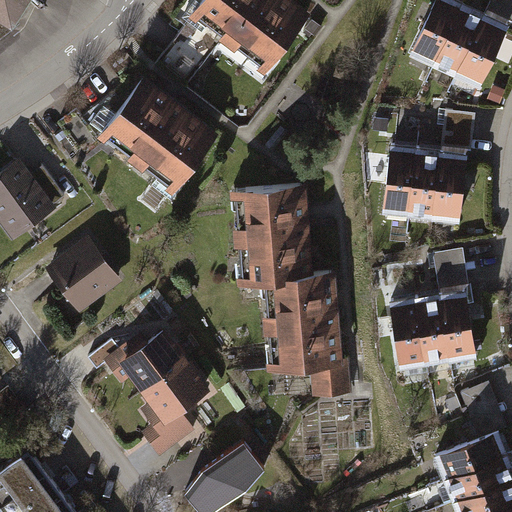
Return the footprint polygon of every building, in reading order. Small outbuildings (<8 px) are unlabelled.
[(30,0),(0,0),(0,18),(14,27),(30,0)] [(315,11),(300,0),(206,0),(194,16),(270,72),(315,11)] [(511,28),(511,27),(451,0),(440,0),(418,48),(488,80),(511,28)] [(511,0),(492,0),(488,11),(511,22),(511,0)] [(0,38),(14,27),(0,18),(0,38)] [(218,128),(144,72),(98,132),(172,188),(218,128)] [(474,143),(477,108),(446,106),(444,141),(474,143)] [(472,160),(392,150),(386,205),(465,215),(472,160)] [(59,207),(23,157),(0,173),(0,216),(15,238),(59,207)] [(310,180),(231,184),(237,281),(263,279),(268,366),(311,364),(314,397),(351,395),(343,266),(316,268),(310,180)] [(121,277),(89,236),(47,268),(79,309),(121,277)] [(470,290),(391,302),(399,356),(478,345),(470,290)] [(212,390),(169,328),(150,341),(145,334),(109,359),(126,382),(134,376),(151,401),(140,409),(151,424),(140,432),(159,459),(199,431),(184,410),(212,390)] [(0,437),(31,414),(10,385),(0,392),(0,437)] [(511,511),(511,471),(496,429),(443,448),(467,511),(511,511)] [(217,511),(274,468),(247,434),(207,466),(188,492),(203,511),(217,511)] [(78,511),(31,450),(0,473),(0,508),(3,511),(78,511)]
